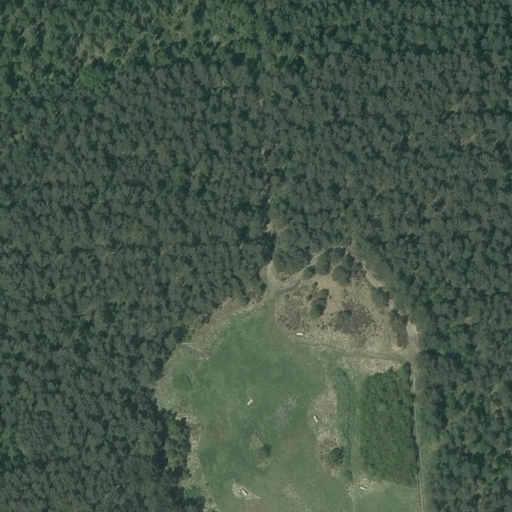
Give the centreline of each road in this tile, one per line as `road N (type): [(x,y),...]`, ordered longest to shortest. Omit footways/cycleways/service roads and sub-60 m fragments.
road 1 (track): [(269,246),(258,81),(248,68),(0,79)]
road 2 (track): [(269,246),(273,287),(284,289),(325,255),(345,255),(413,333),(423,511)]
road 3 (track): [(0,264),(269,246)]
